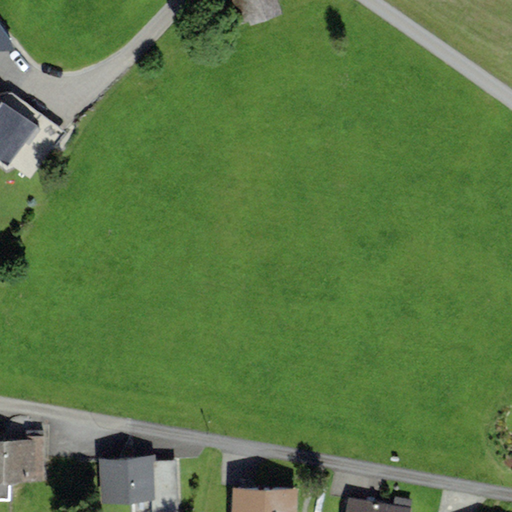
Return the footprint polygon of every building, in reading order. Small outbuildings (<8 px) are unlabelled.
[(284,13),(279,0),(235,0),(243,25),(284,13)] [(0,51),(15,51),(0,26),(0,51)] [(37,126),(0,99),(0,161),(8,167),(37,126)] [(45,434),(0,431),(0,501),(9,502),(10,480),(43,480),(45,434)] [(157,454),(100,455),(102,501),(158,500),(157,454)] [(301,511),(302,486),(238,484),(237,511),(301,511)] [(413,511),(414,509),(348,498),(345,511),(413,511)]
